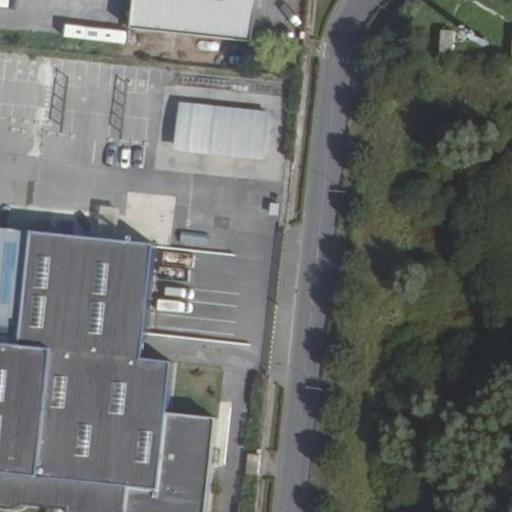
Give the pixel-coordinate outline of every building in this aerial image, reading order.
[(138,0),(137,18),(259,29),(261,0),(138,0)] [(72,77),(70,126),(112,127),(112,141),(151,143),(153,80),(72,77)] [(183,102),(179,152),(272,158),(276,108),(183,102)] [(0,229),(0,500),(4,501),(3,508),(15,510),(20,509),(27,508),(28,503),(53,505),(69,507),(114,511),(210,511),(220,418),(171,413),(176,360),(146,358),(158,246),(0,229)] [(250,461),(247,482),(259,484),(261,463),(250,461)]
